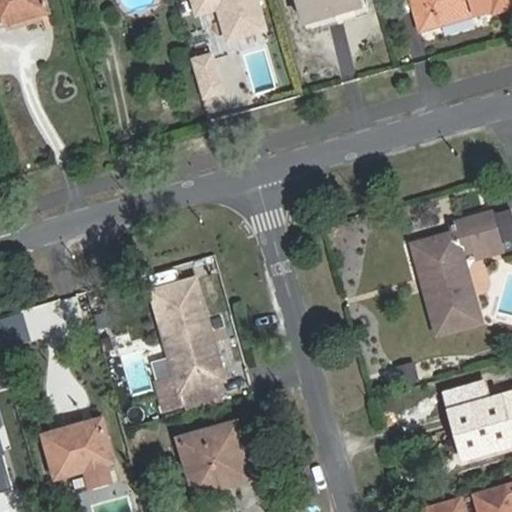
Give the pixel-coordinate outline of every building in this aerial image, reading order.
[(46,0),(0,0),(0,23),(49,10),(46,0)] [(194,0),(198,11),(218,6),(227,37),(265,27),(257,0),(194,0)] [(298,0),(306,26),(362,10),(359,0),(298,0)] [(511,0),(411,0),(420,30),(511,3),(511,0)] [(429,282),(422,283),(435,332),(477,321),(460,254),(475,250),(476,257),(501,251),(498,240),(511,236),(511,220),(509,208),(490,214),(490,212),(451,222),(454,234),(417,243),(429,282)] [(411,245),(422,283),(429,282),(417,243),(411,245)] [(503,258),(501,251),(476,257),(479,265),(503,258)] [(224,380),(202,304),(157,318),(178,393),(224,380)] [(486,382),(475,386),(481,405),(492,401),(486,382)] [(481,405),(475,386),(444,396),(464,457),(511,442),(511,441),(511,395),(498,399),(492,401),(481,405)] [(113,462),(102,418),(42,435),(54,478),(113,462)] [(221,479),(223,486),(252,478),(236,421),(175,438),(183,465),(191,462),(198,486),(221,479)] [(0,491),(10,489),(0,454),(0,491)] [(192,495),(223,486),(221,479),(198,486),(191,462),(183,465),(192,495)] [(421,510),(421,511),(511,511),(511,483),(472,495),(477,511),(461,511),(458,499),(421,510)]
